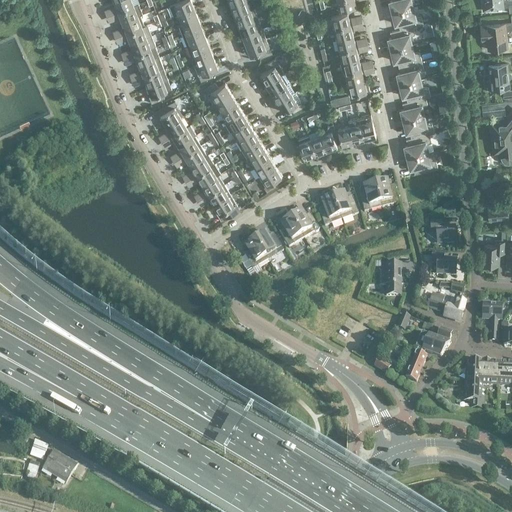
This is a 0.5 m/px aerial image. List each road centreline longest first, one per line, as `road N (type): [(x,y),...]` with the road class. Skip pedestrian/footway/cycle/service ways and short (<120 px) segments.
road 1 (residential): [(202,249),(126,123),(75,0)]
road 2 (motorway): [(210,422),(0,269)]
road 3 (residential): [(306,186),(390,158),(387,96),(370,28),(378,15),(374,0)]
road 4 (motorway): [(210,422),(0,307)]
road 5 (motorway): [(78,399),(277,511)]
road 6 (residential): [(306,186),(236,68),(209,0)]
road 7 (residential): [(167,511),(0,412)]
road 8 (motorway): [(362,511),(210,422)]
road 9 (unclassified): [(336,369),(231,298)]
road 10 (residential): [(202,249),(306,186)]
